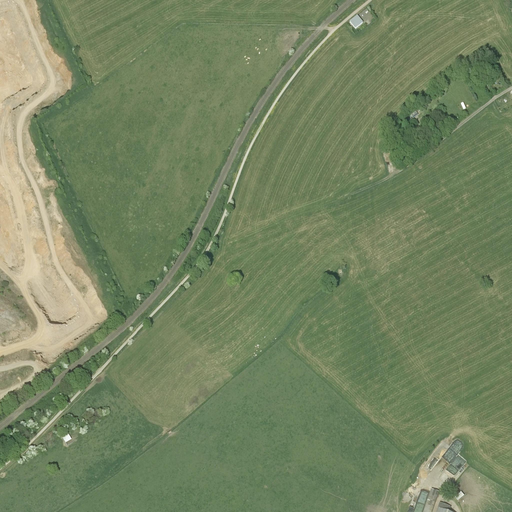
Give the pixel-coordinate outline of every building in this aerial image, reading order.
[(357,17),(350,23),(355,30),(363,24),(357,17)] [(64,444),(70,440),(67,434),(61,437),(64,444)] [(431,472),(440,478),(465,445),(456,439),(431,472)] [(447,511),(449,508),(439,505),(437,511),(432,511),(439,493),(431,491),(424,511),(447,511)] [(461,493),(454,498),(457,501),(464,496),(461,493)]
